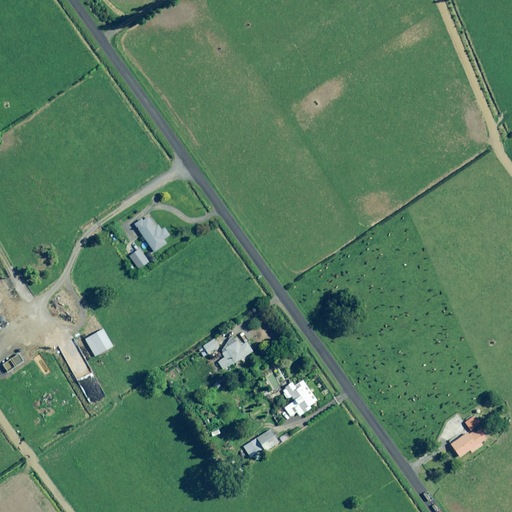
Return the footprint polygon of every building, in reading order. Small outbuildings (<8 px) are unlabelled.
[(161,229),(158,224),(155,226),(148,217),(142,221),(141,219),(134,223),(142,236),(140,237),(142,242),(145,240),(153,252),(167,244),(164,239),(170,235),(165,227),(161,229)] [(141,248),(129,255),(137,269),(149,262),(141,248)] [(64,291),(51,301),(64,320),(78,310),(64,291)] [(24,309),(19,302),(14,306),(19,313),(24,309)] [(113,346),(103,328),(85,339),(95,357),(113,346)] [(217,361),(223,370),(253,352),(243,336),(225,348),(226,350),(221,353),(224,357),(217,361)] [(214,338),(202,345),(211,359),(222,351),(214,338)] [(135,386),(131,379),(118,386),(122,393),(135,386)] [(296,413),(299,417),(311,408),(310,406),(317,400),(315,397),(311,399),(304,389),(302,390),(300,386),(296,389),(292,382),(285,387),(286,388),(282,391),(284,393),(283,394),(288,400),(291,397),(293,399),(283,406),(291,417),(296,413)] [(259,410),(256,406),(251,411),(255,415),(259,410)] [(472,414),(463,420),(470,431),(479,425),(472,414)] [(269,428),(253,439),(250,441),(258,453),(263,449),(265,452),(279,443),(269,428)] [(470,435),(468,432),(450,444),(459,458),(487,439),(479,428),(470,435)]
